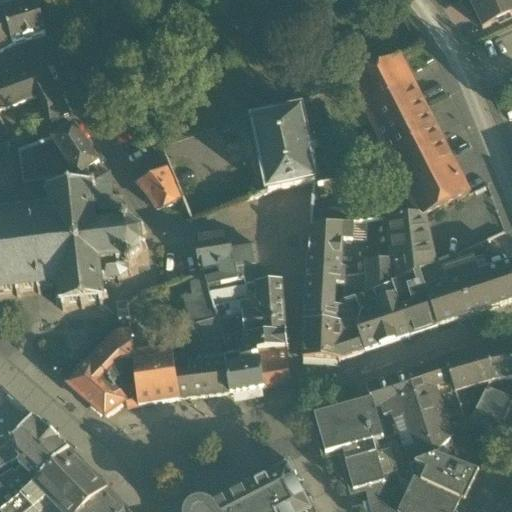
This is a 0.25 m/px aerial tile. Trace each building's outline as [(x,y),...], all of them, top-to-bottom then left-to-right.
[(4,13),(27,7),(24,0),(0,0),(4,12),(4,13)] [(511,17),(511,0),(470,0),(469,1),(483,31),(511,17)] [(3,14),(12,47),(45,36),(37,4),(27,7),(4,13),(3,14)] [(0,13),(0,53),(12,47),(3,14),(4,13),(4,12),(0,13)] [(469,196),(398,58),(349,83),(410,203),(417,217),(420,221),(425,218),(469,196)] [(50,121),(51,124),(68,116),(43,67),(0,82),(0,113),(26,104),(38,99),(50,121)] [(252,126),(268,195),(313,184),(332,180),(316,111),(252,126)] [(0,161),(10,158),(7,150),(10,149),(8,145),(6,145),(3,139),(9,136),(0,121),(0,161)] [(76,178),(77,177),(86,172),(93,167),(99,163),(74,126),(61,135),(53,141),(76,178)] [(19,155),(24,187),(37,185),(31,151),(19,155)] [(93,167),(86,172),(90,179),(101,178),(93,167)] [(154,209),(162,212),(170,209),(182,204),(167,171),(136,186),(148,199),(154,209)] [(82,186),(90,179),(86,172),(77,177),(82,186)] [(82,186),(82,189),(88,188),(90,188),(94,187),(96,207),(109,207),(109,202),(112,202),(110,177),(101,178),(90,179),(82,186)] [(112,207),(112,202),(109,202),(109,207),(96,207),(94,187),(90,188),(88,188),(82,189),(72,190),(71,186),(68,187),(68,190),(53,192),(52,188),(49,189),(50,193),(48,193),(48,194),(44,195),(45,203),(46,212),(32,214),(32,209),(28,210),(28,214),(10,216),(10,212),(6,212),(7,217),(0,217),(0,297),(16,296),(17,301),(20,300),(20,295),(38,293),(38,298),(42,298),(42,293),(58,291),(59,298),(60,304),(55,304),(56,308),(60,307),(60,309),(62,309),(62,313),(66,313),(65,308),(80,306),(81,311),(84,310),(84,306),(99,304),(100,308),(103,308),(103,304),(104,304),(102,284),(118,283),(118,286),(121,286),(121,282),(128,276),(131,278),(132,276),(128,273),(134,265),(137,266),(139,265),(135,262),(142,251),(146,252),(148,249),(144,247),(143,241),(143,235),(146,234),(144,231),(141,232),(133,222),(135,220),(133,218),(131,220),(122,213),(125,211),(123,209),(120,211),(112,207)] [(310,216),(309,230),(310,230),(343,226),(353,224),(368,223),(375,222),(387,220),(417,217),(410,203),(310,216)] [(162,212),(192,223),(189,216),(170,209),(162,212)] [(417,217),(387,220),(392,261),(394,285),(420,273),(436,266),(425,218),(420,221),(417,217)] [(367,244),(368,223),(353,224),(352,243),(367,244)] [(305,322),(341,325),(341,321),(342,309),(334,309),(335,287),(344,287),(344,281),(345,270),(341,270),(341,257),(342,242),(352,243),(353,224),(343,226),(310,230),(308,257),(307,270),(305,322)] [(218,269),(220,279),(222,288),(238,285),(235,272),(231,250),(228,237),(195,243),(200,273),(218,269)] [(231,250),(235,272),(259,269),(255,246),(231,250)] [(425,292),(437,329),(511,304),(511,264),(487,273),(482,259),(444,271),(449,285),(425,292)] [(366,277),(367,295),(393,285),(394,285),(392,261),(380,262),(365,263),(366,277)] [(449,285),(444,271),(442,263),(436,266),(420,273),(425,292),(449,285)] [(218,321),(248,317),(256,286),(262,285),(259,269),(235,272),(238,285),(222,288),(209,291),(218,320),(218,321)] [(425,292),(420,273),(394,285),(393,285),(410,338),(437,329),(425,292)] [(193,327),(196,327),(196,325),(218,320),(209,291),(206,282),(205,276),(190,281),(192,296),(184,299),(193,327)] [(344,287),(343,303),(355,299),(367,295),(366,277),(344,281),(344,287)] [(209,291),(222,288),(220,279),(206,282),(209,291)] [(244,335),(244,338),(286,334),(282,283),(262,285),(256,286),(248,317),(244,335)] [(357,330),(358,334),(364,353),(410,338),(393,285),(367,295),(355,299),(361,313),(359,323),(357,330)] [(128,322),(129,330),(131,329),(145,328),(140,296),(128,306),(130,322),(128,322)] [(117,308),(119,323),(130,322),(128,306),(117,308)] [(218,321),(218,320),(196,325),(196,327),(196,343),(223,337),(218,321)] [(359,323),(341,321),(341,325),(340,339),(344,339),(358,334),(357,330),(359,323)] [(341,325),(305,322),(304,359),(338,361),(364,353),(358,334),(344,339),(340,339),(341,325)] [(131,329),(132,340),(146,338),(147,338),(145,328),(131,329)] [(287,350),(286,334),(244,338),(244,335),(224,338),(229,358),(240,357),(241,357),(242,357),(258,357),(258,356),(257,353),(287,350)] [(105,420),(125,405),(133,399),(131,391),(123,361),(133,358),(131,340),(130,335),(124,336),(116,337),(67,387),(105,420)] [(131,340),(133,358),(150,356),(147,338),(146,338),(132,340),(131,340)] [(511,346),(487,351),(493,383),(511,379),(511,346)] [(463,393),(493,383),(487,351),(444,363),(456,396),(463,393)] [(183,402),(191,401),(190,377),(176,379),(172,352),(150,356),(133,358),(137,390),(138,408),(179,402),(183,402)] [(259,365),(265,390),(290,386),(288,354),(258,356),(258,357),(259,365)] [(189,367),(190,377),(191,401),(228,397),(224,363),(212,365),(211,357),(205,358),(206,365),(189,367)] [(224,359),(231,396),(265,390),(259,365),(242,365),(240,357),(229,358),(224,359)] [(445,400),(456,396),(444,363),(406,376),(414,397),(435,459),(454,443),(446,420),(445,416),(451,414),(450,411),(449,412),(445,400)] [(372,403),(375,410),(382,408),(400,402),(414,397),(406,376),(368,389),(372,403)] [(137,390),(131,391),(133,399),(125,405),(127,410),(138,408),(137,390)] [(0,452),(1,454),(11,446),(20,439),(34,423),(23,412),(2,393),(0,394),(0,452)] [(463,393),(456,396),(462,414),(467,413),(466,409),(469,408),(463,393)] [(446,420),(462,414),(456,396),(445,400),(449,412),(450,411),(451,414),(445,416),(446,420)] [(420,465),(423,464),(435,459),(414,397),(400,402),(420,465)] [(499,436),(502,437),(506,426),(504,425),(511,405),(484,397),(478,413),(480,414),(475,425),(499,436)] [(400,402),(382,408),(386,418),(393,415),(411,468),(420,465),(400,402)] [(315,419),(325,457),(342,453),(374,444),(384,441),(375,410),(372,403),(315,419)] [(18,460),(24,466),(41,482),(71,455),(37,425),(34,422),(34,423),(20,439),(11,446),(18,460)] [(342,453),(346,464),(378,456),(374,444),(342,453)] [(0,452),(0,472),(18,460),(11,446),(1,454),(0,452)] [(356,481),(359,492),(369,489),(399,480),(391,452),(378,456),(346,464),(351,483),(356,481)] [(86,511),(108,494),(71,455),(41,482),(14,504),(3,511),(86,511)] [(429,471),(435,459),(423,464),(429,471)] [(423,485),(465,505),(479,477),(435,459),(429,471),(423,485)] [(314,511),(310,503),(307,505),(293,478),(296,476),(289,463),(272,472),(274,476),(207,511),(203,510),(201,509),(197,510),(194,511),(193,511),(314,511)] [(0,485),(14,504),(41,482),(24,466),(15,475),(12,472),(0,479),(0,485)] [(403,493),(399,480),(369,489),(373,502),(403,493)] [(354,493),(359,492),(356,481),(351,483),(354,493)] [(415,482),(410,491),(401,511),(461,511),(465,505),(423,485),(415,482)] [(0,511),(3,511),(14,504),(0,485),(0,511)] [(401,511),(410,491),(403,493),(373,502),(375,511),(401,511)] [(124,511),(108,494),(86,511),(124,511)]
